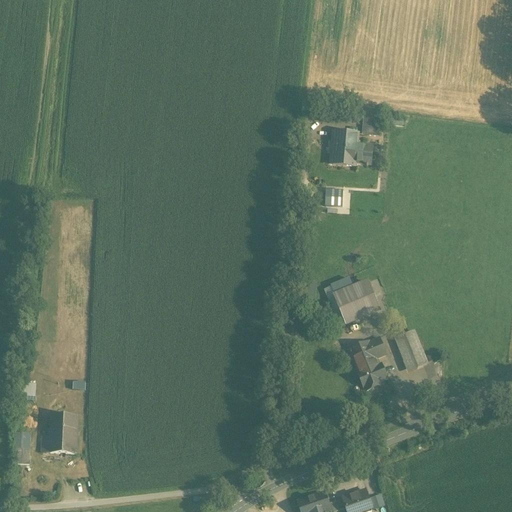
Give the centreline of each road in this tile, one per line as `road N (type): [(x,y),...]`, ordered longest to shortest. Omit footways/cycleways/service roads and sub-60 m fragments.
road 1 (tertiary): [(511,390),(245,504)]
road 2 (unclassified): [(0,505),(218,489),(245,504)]
